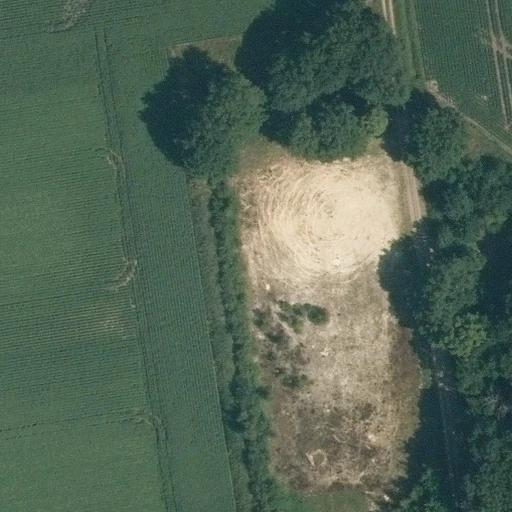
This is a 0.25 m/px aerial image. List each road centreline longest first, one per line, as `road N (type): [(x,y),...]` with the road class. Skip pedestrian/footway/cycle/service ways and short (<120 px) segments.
road 1 (track): [(383,0),(439,387)]
road 2 (track): [(439,387),(461,511)]
